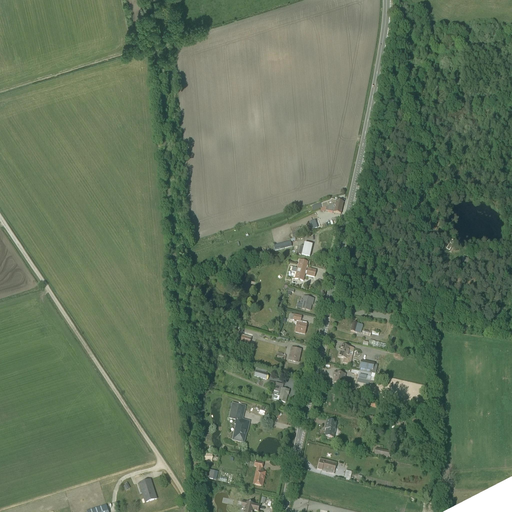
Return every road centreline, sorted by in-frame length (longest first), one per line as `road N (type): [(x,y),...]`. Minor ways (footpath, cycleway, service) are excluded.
road 1 (track): [(188,511),(0,217)]
road 2 (primary): [(327,308),(386,0)]
road 3 (primary): [(282,511),(327,308)]
road 4 (unclassified): [(327,308),(511,335)]
